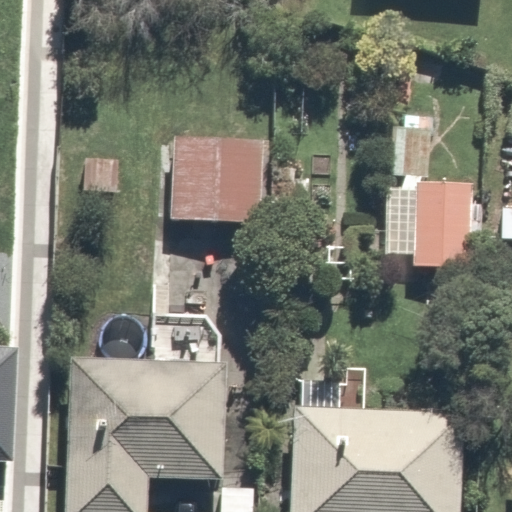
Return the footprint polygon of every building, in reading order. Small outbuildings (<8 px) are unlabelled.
[(251,137),(155,132),(151,209),(247,213),(251,137)] [(48,135),(0,134),(0,236),(45,238),(48,135)] [(461,235),(462,175),(370,174),(369,259),(441,260),(441,235),(461,235)] [(221,364),(48,353),(46,385),(68,387),(59,511),(149,511),(152,474),(213,478),(221,364)] [(271,400),(267,511),(444,511),(448,405),(271,400)] [(511,511),(511,496),(486,495),(485,511),(511,511)]
